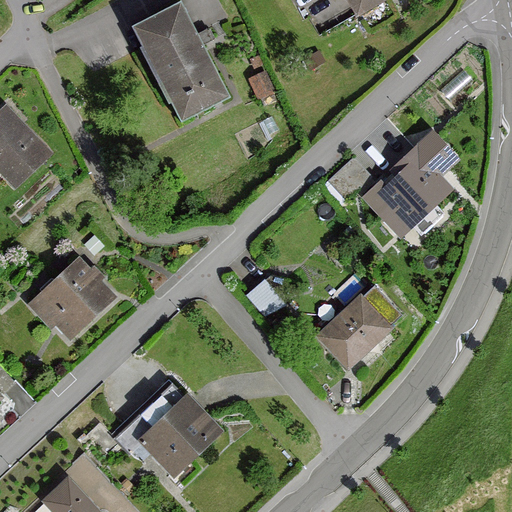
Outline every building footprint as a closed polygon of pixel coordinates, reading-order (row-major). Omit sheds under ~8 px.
[(378,0),(352,0),(359,11),(378,0)] [(225,95),(179,6),(137,28),(183,117),(225,95)] [(463,95),(450,80),(439,89),(452,105),(463,95)] [(49,156),(1,108),(0,109),(0,184),(9,194),(49,156)] [(449,196),(439,186),(439,177),(412,150),(358,204),(399,245),(449,196)] [(367,183),(350,166),(328,188),(345,205),(367,183)] [(114,302),(73,260),(22,310),(47,335),(53,329),(70,345),(114,302)] [(291,304),(270,280),(244,302),(264,326),(291,304)] [(387,334),(352,300),(311,343),(346,377),(387,334)] [(0,397),(11,387),(0,376),(0,397)] [(221,432),(185,394),(181,398),(170,387),(115,439),(130,455),(144,441),(176,475),(221,432)] [(88,511),(61,482),(35,505),(41,511),(88,511)]
